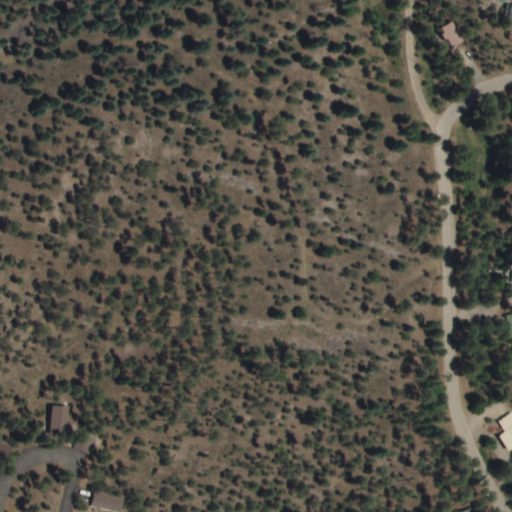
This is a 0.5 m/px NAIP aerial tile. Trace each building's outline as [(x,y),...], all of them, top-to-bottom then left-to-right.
[(511,26),(511,6),(505,6),(503,26),(511,26)] [(437,30),(448,51),(462,44),(452,23),(437,30)] [(47,435),(64,437),(67,409),(50,407),(47,435)] [(504,433),(499,438),(511,453),(511,416),(509,414),(497,424),(504,433)] [(94,442),(77,434),(71,448),(87,456),(94,442)] [(119,511),(119,495),(88,495),(88,511),(119,511)]
